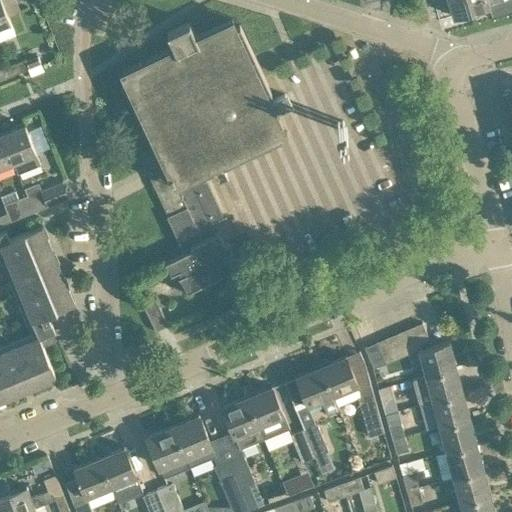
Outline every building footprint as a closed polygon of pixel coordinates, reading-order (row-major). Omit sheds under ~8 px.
[(0,0),(0,25),(11,21),(2,0),(0,0)] [(448,0),(449,0),(446,1),(446,3),(447,6),(449,9),(451,12),(453,15),(454,16),(488,5),(489,5),(504,0),(448,0)] [(240,24),(235,26),(232,19),(196,36),(189,21),(167,32),(174,46),(122,70),(126,79),(122,81),(134,107),(120,114),(120,115),(121,115),(147,168),(155,185),(168,213),(167,213),(167,214),(182,249),(191,245),(193,244),(194,246),(165,261),(165,262),(166,261),(171,272),(170,272),(171,273),(178,269),(181,274),(179,275),(179,276),(180,276),(187,290),(186,290),(186,291),(236,266),(235,266),(233,266),(227,253),(232,250),(231,249),(230,250),(226,244),(229,242),(229,241),(220,246),(217,239),(220,237),(218,232),(219,231),(219,230),(215,232),(211,223),(218,219),(223,217),(224,217),(206,178),(209,177),(213,175),(215,174),(217,179),(217,178),(217,177),(225,173),(226,174),(227,174),(223,166),(224,165),(282,138),(280,133),(283,132),(285,131),(276,112),(280,110),(287,107),(290,105),(290,104),(288,105),(284,95),(285,94),(282,95),(271,101),(268,95),(272,93),(266,79),(254,55),(240,24)] [(30,69),(42,64),(39,57),(27,61),(30,69)] [(26,60),(8,67),(3,69),(6,77),(29,67),(26,60)] [(337,123),(340,131),(347,128),(343,120),(337,123)] [(2,133),(13,161),(18,173),(41,164),(25,124),(2,133)] [(2,133),(0,134),(0,166),(13,161),(2,133)] [(33,211),(37,210),(69,197),(62,181),(44,188),(27,195),(33,211)] [(4,203),(7,212),(10,221),(33,211),(27,195),(4,203)] [(0,224),(10,221),(7,212),(0,214),(0,224)] [(21,386),(28,383),(30,388),(49,380),(47,376),(54,373),(56,378),(57,377),(44,345),(55,340),(52,332),(55,330),(48,313),(75,302),(67,283),(62,285),(59,279),(64,277),(57,258),(52,260),(49,253),(54,251),(46,232),(41,234),(38,228),(43,226),(43,224),(10,238),(6,229),(0,231),(0,243),(37,334),(0,349),(0,394),(3,394),(5,399),(23,391),(21,386)] [(140,299),(156,331),(157,331),(157,330),(168,325),(156,298),(144,304),(141,299),(140,299)] [(418,348),(432,344),(422,322),(410,327),(418,348)] [(418,348),(410,327),(399,332),(408,353),(418,348)] [(388,336),(397,357),(408,353),(399,332),(388,336)] [(377,341),(386,362),(397,357),(388,336),(377,341)] [(418,348),(425,374),(456,366),(449,340),(432,344),(418,348)] [(365,346),(373,364),(374,367),(386,362),(377,341),(365,346)] [(366,367),(354,372),(346,354),(345,354),(345,356),(322,365),(338,405),(358,397),(368,435),(384,431),(366,367)] [(327,414),(340,409),(338,405),(322,365),(298,375),(297,374),(296,375),(308,404),(321,399),(327,414)] [(456,366),(425,374),(412,378),(419,403),(432,400),(463,391),(456,366)] [(271,386),(248,396),(265,437),(289,427),(285,414),(272,384),(271,385),(271,386)] [(391,384),(378,388),(382,403),(395,399),(391,384)] [(463,391),(432,400),(439,425),(470,417),(463,391)] [(240,447),(265,437),(248,396),(224,406),(224,404),(222,405),(240,447)] [(199,414),(173,425),(185,454),(211,444),(199,414)] [(439,425),(446,451),(477,442),(470,417),(439,425)] [(401,420),(388,424),(392,438),(405,435),(401,420)] [(328,450),(317,422),(304,428),(315,456),(321,470),(322,472),(335,467),(328,450)] [(173,425),(148,436),(164,477),(190,466),(185,454),(173,425)] [(315,456),(304,428),(291,434),(302,461),(315,456)] [(409,450),(405,435),(392,438),(396,453),(409,450)] [(477,442),(446,451),(453,476),(484,468),(477,442)] [(118,500),(129,496),(143,490),(124,445),(123,446),(123,447),(100,457),(112,485),(118,500)] [(243,453),(229,459),(250,508),(264,503),(243,453)] [(92,511),(87,496),(112,485),(100,457),(76,467),(76,466),(74,466),(86,495),(73,500),(77,511),(92,511)] [(217,464),(214,465),(231,505),(233,511),(240,511),(250,508),(229,459),(217,464)] [(392,464),(374,471),(378,483),(397,476),(392,464)] [(453,476),(460,501),(491,493),(484,468),(453,476)] [(402,475),(406,489),(419,486),(415,471),(402,475)] [(5,482),(0,483),(0,511),(20,511),(35,506),(55,498),(64,495),(56,473),(44,478),(48,489),(31,495),(27,485),(9,492),(5,482)] [(359,476),(343,482),(346,494),(364,488),(359,476)] [(185,511),(184,508),(172,481),(155,489),(165,511),(185,511)] [(328,501),(346,494),(343,482),(323,489),(328,501)] [(423,500),(419,486),(406,489),(410,504),(423,500)] [(165,511),(155,489),(142,494),(149,511),(165,511)] [(495,511),(491,493),(460,501),(462,511),(495,511)] [(309,494),(292,500),(295,511),(298,511),(314,506),(309,494)] [(55,498),(60,511),(70,511),(64,495),(55,498)] [(295,511),(292,500),(274,507),(274,508),(275,511),(295,511)]
